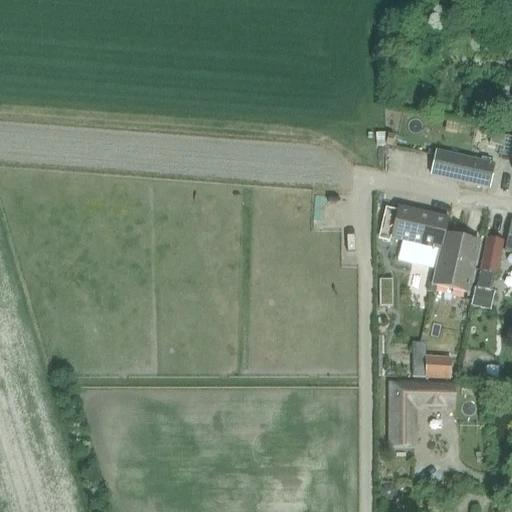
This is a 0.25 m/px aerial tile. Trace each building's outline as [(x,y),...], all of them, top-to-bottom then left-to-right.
[(456,16),(455,23),(467,25),(468,18),(456,16)] [(490,36),(468,32),(465,50),(487,54),(490,36)] [(476,131),(474,143),(491,145),(492,134),(476,131)] [(487,192),(493,168),(436,154),(430,178),(487,192)] [(455,232),(454,237),(445,235),(449,220),(398,208),(397,212),(385,209),(378,241),(391,244),(392,241),(403,243),(399,261),(437,270),(433,286),(468,294),(479,243),(464,239),(466,234),(455,232)] [(487,238),(480,272),(480,273),(477,272),(473,292),(494,296),(497,277),(492,276),(493,274),(496,275),(503,242),(487,238)] [(425,357),(425,344),(412,344),(412,378),(449,381),(451,359),(425,357)] [(452,409),(452,387),(390,386),(389,447),(408,448),(408,428),(413,428),(413,409),(452,409)]
